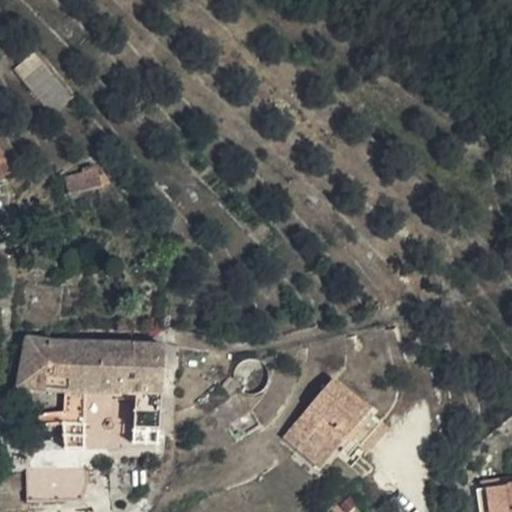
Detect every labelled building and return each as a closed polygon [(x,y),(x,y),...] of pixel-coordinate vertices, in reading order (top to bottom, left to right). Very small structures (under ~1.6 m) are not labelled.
[(0,184),(12,179),(0,155),(0,184)] [(24,336),(15,390),(60,391),(60,412),(60,428),(61,449),(80,448),(80,424),(80,393),(90,394),(103,395),(131,397),(131,432),(156,433),(161,343),(54,340),(24,336)] [(321,469),(373,407),(335,374),(282,436),(321,469)] [(80,393),(80,424),(92,423),(90,394),(80,393)] [(88,486),(86,470),(60,470),(26,471),(27,501),(82,501),(88,486)] [(511,511),(511,478),(503,479),(507,511),(511,511)] [(507,511),(503,479),(473,484),(477,511),(507,511)]
